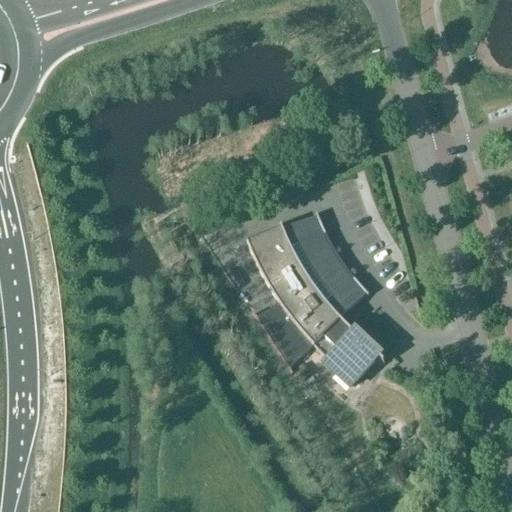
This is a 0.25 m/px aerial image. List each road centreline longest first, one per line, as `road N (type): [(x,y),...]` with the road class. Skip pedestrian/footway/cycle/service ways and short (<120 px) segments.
road 1 (unclassified): [(424,158),(488,395),(507,511)]
road 2 (motorway): [(7,511),(15,365),(1,255)]
road 3 (tertiary): [(29,67),(67,45),(199,0)]
road 4 (unclassified): [(383,0),(424,158)]
